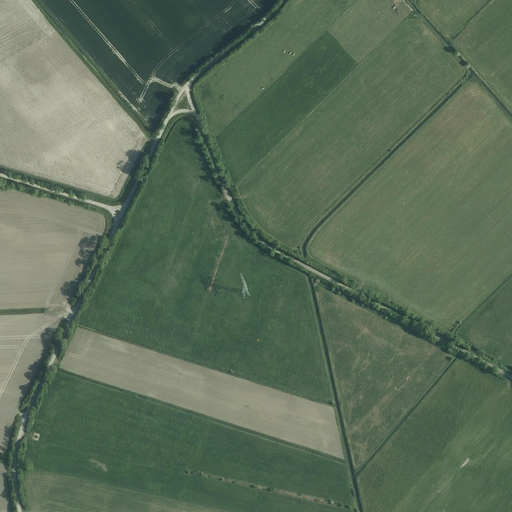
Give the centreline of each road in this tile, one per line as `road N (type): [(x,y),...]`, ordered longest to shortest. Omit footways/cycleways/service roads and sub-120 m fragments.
road 1 (unclassified): [(511,378),(266,243),(232,204),(196,114)]
road 2 (unclassified): [(17,511),(16,440),(121,211)]
road 3 (unclassified): [(121,211),(0,173)]
road 4 (unclassified): [(191,81),(284,0)]
